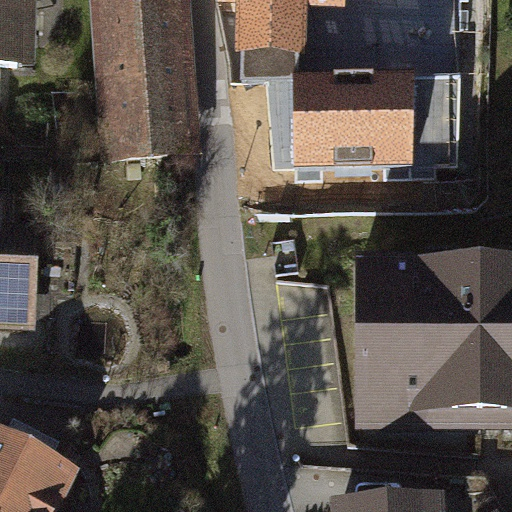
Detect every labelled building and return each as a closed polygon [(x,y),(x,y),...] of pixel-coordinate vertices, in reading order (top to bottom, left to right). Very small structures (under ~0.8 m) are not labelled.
[(0,0),(0,69),(36,71),(38,0),(0,0)] [(189,0),(89,0),(103,167),(202,159),(189,0)] [(216,0),(217,9),(231,57),(232,83),(272,83),(275,167),(283,167),(313,167),(327,167),(340,167),(352,167),(367,167),(461,167),(462,77),(461,0),(216,0)] [(17,197),(0,196),(0,332),(37,334),(41,229),(16,228),(17,197)] [(511,264),(355,264),(355,437),(511,437),(511,264)] [(0,429),(0,511),(62,511),(83,472),(0,429)] [(449,511),(448,500),(334,506),(334,511),(449,511)]
